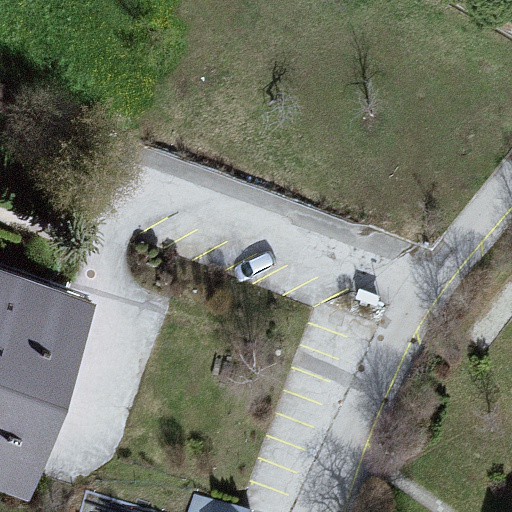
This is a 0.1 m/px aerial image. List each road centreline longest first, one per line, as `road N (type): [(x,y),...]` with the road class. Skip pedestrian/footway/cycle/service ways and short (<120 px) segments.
road 1 (residential): [(336,511),(373,399),(450,272),(511,195)]
road 2 (unknown): [(89,240),(115,240),(157,210),(421,319)]
